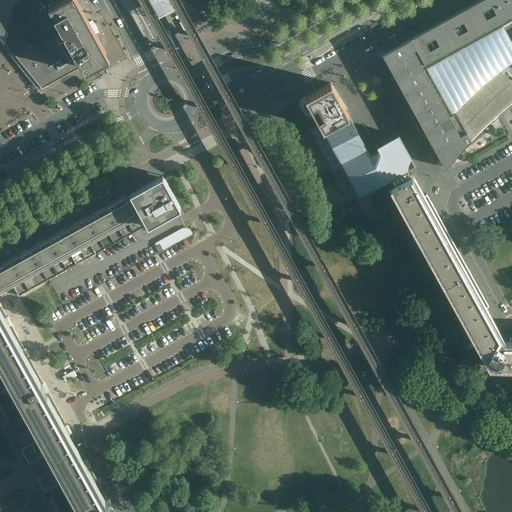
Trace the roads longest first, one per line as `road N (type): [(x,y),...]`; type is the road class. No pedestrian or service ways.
road 1 (residential): [(137,511),(78,408),(230,314),(205,250),(231,219),(199,159)]
road 2 (secondary): [(354,0),(263,50),(179,78)]
road 3 (residential): [(282,62),(303,77),(444,0)]
road 4 (secondary): [(141,108),(0,186)]
road 5 (residential): [(0,245),(117,180),(126,156)]
road 6 (residential): [(142,90),(100,94),(0,150)]
road 7 (secondary): [(0,225),(126,156)]
road 8 (secondary): [(282,62),(393,0)]
